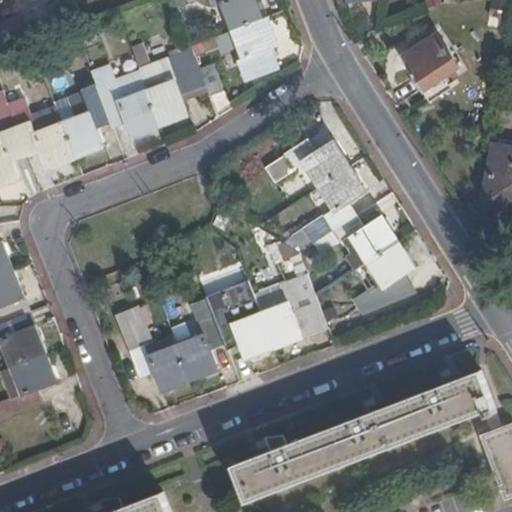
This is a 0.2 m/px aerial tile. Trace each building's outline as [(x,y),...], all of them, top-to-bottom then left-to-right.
[(72,0),(62,0),(48,6),(58,32),(77,25),(82,23),(72,0)] [(214,0),(215,3),(224,1),(234,27),(268,14),(263,0),(177,0),(181,8),(200,0),(214,0)] [(511,1),(505,0),(495,0),(493,7),(509,12),(511,1)] [(22,8),(0,16),(0,35),(0,36),(6,52),(34,41),(22,8)] [(271,44),(278,41),(268,14),(234,27),(216,33),(220,43),(223,50),(239,44),(242,53),(235,56),(241,71),(276,57),(271,44)] [(381,28),(364,38),(370,49),(388,39),(381,28)] [(446,73),(460,64),(439,29),(402,52),(428,95),(450,81),(446,73)] [(216,33),(193,42),(197,51),(220,43),(216,33)] [(76,51),(80,64),(90,60),(85,47),(76,51)] [(175,77),(148,88),(161,120),(189,109),(181,88),(193,83),(195,88),(206,83),(210,93),(211,92),(202,67),(201,67),(193,48),(168,57),(175,77)] [(148,61),(139,64),(146,82),(155,79),(148,61)] [(216,62),(202,67),(211,92),(225,87),(216,62)] [(93,69),(102,93),(110,114),(123,109),(126,116),(132,131),(161,120),(148,88),(122,98),(118,87),(120,86),(111,63),(93,69)] [(0,181),(21,174),(13,151),(27,146),(10,101),(6,89),(0,91),(0,181)] [(91,109),(65,119),(78,152),(105,141),(99,126),(97,119),(110,114),(102,93),(87,99),(91,109)] [(25,96),(10,101),(27,146),(39,141),(48,163),(78,152),(65,119),(37,129),(25,96)] [(126,116),(123,109),(110,114),(113,121),(126,116)] [(110,114),(97,119),(99,126),(113,121),(110,114)] [(511,135),(502,133),(500,143),(511,145),(511,135)] [(277,177),(303,160),(320,185),(351,164),(334,137),(312,150),(304,138),(267,163),(277,177)] [(491,174),(493,174),(490,192),(511,197),(511,145),(500,143),(494,169),(492,169),(491,174)] [(334,208),(303,230),(314,245),(355,217),(345,202),(349,199),(366,187),(351,164),(320,185),(334,208)] [(488,192),(486,200),(511,206),(511,197),(490,192),(488,192)] [(349,199),(345,202),(355,217),(359,214),(349,199)] [(352,253),(346,257),(356,270),(358,269),(368,261),(400,240),(382,213),(366,224),(359,214),(355,217),(314,245),(319,253),(342,238),(352,253)] [(314,245),(303,230),(293,237),(304,251),(314,245)] [(293,257),(299,270),(309,267),(304,251),(282,238),(273,244),(280,261),(293,257)] [(0,272),(13,267),(14,267),(5,240),(0,241),(0,272)] [(404,272),(416,264),(400,240),(368,261),(383,284),(376,289),(373,286),(371,288),(357,296),(366,310),(416,290),(404,272)] [(368,261),(358,269),(371,288),(373,286),(376,289),(383,284),(368,261)] [(0,319),(28,308),(13,267),(0,272),(0,319)] [(308,275),(258,294),(276,344),(326,325),(308,275)] [(211,293),(219,316),(227,335),(231,348),(243,344),(247,355),(276,344),(258,294),(252,277),(211,293)] [(153,367),(161,389),(194,376),(181,342),(151,353),(146,343),(154,340),(141,306),(118,315),(140,372),(153,367)] [(0,337),(1,338),(11,364),(45,351),(28,308),(0,319),(0,337)] [(204,333),(181,342),(194,376),(218,366),(210,342),(227,335),(219,316),(201,323),(204,333)] [(31,389),(56,379),(45,351),(11,364),(21,391),(0,399),(0,416),(37,403),(31,389)] [(250,501),(488,412),(490,416),(500,412),(484,370),(442,386),(438,376),(426,379),(430,391),(366,415),(362,405),(350,408),(354,420),(290,444),(286,434),(274,437),(279,448),(237,464),(250,501)] [(511,424),(487,434),(509,497),(511,495),(511,424)] [(174,511),(167,491),(126,506),(122,497),(110,499),(114,511),(111,511),(174,511)]
